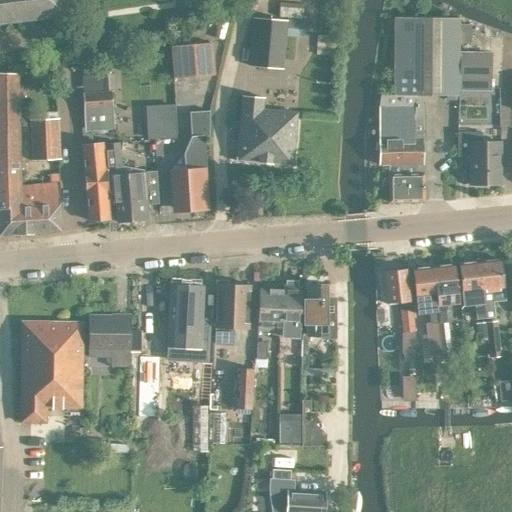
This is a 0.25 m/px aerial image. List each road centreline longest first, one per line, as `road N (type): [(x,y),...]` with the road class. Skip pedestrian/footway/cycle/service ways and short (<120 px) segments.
road 1 (unclassified): [(335,511),(342,391),(337,234)]
road 2 (residential): [(79,257),(67,54),(52,39),(0,42)]
road 3 (tertiary): [(79,257),(337,234)]
road 4 (track): [(221,244),(214,122),(256,0)]
road 5 (track): [(10,511),(0,321)]
road 6 (tertiary): [(337,234),(511,215)]
